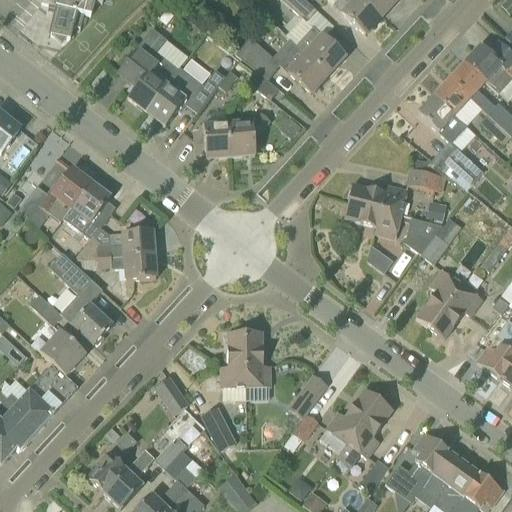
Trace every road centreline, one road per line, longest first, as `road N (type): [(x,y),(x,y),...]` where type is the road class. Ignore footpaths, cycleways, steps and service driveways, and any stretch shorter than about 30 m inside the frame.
road 1 (residential): [(12,511),(39,469),(236,247)]
road 2 (residential): [(511,446),(236,247)]
road 3 (residential): [(236,247),(465,0)]
road 4 (residential): [(236,247),(0,59)]
